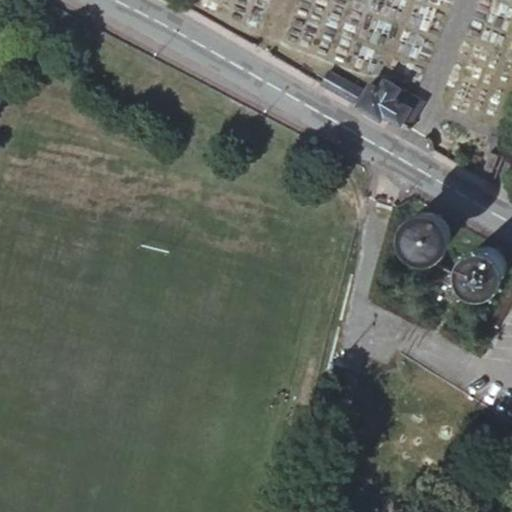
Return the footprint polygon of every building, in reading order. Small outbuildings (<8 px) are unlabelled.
[(328,74),(321,85),(352,102),(358,91),(328,74)] [(357,105),(385,122),(388,118),(401,124),(416,99),(385,81),(379,90),(370,85),(357,105)] [(490,156),(499,160),(501,156),(492,152),(490,156)] [(497,168),(499,160),(490,156),(487,165),(497,168)] [(494,174),(497,168),(487,165),(485,170),(494,174)] [(446,237),(446,234),(446,233),(446,230),(445,227),(444,224),(441,220),(438,218),(434,215),(433,215),(432,214),(428,213),(424,213),(420,214),(416,216),(412,219),(410,221),(408,224),(406,228),(406,233),(406,237),(407,241),(409,244),(412,248),(414,250),(417,251),(421,253),(425,254),(428,253),(433,252),(435,251),(437,250),(440,248),(442,246),(444,243),(445,240),(446,237)] [(504,269),(505,265),(504,261),(503,259),(502,256),(500,253),(497,250),(495,248),(490,246),(487,245),(482,245),(479,246),(476,247),(474,248),(472,250),(469,252),(467,255),(465,258),(464,262),(464,266),(464,270),(465,272),(468,277),(470,280),(472,282),(476,284),(478,285),(481,286),(484,286),(488,286),(490,285),(492,284),(496,282),(499,280),(501,277),(502,276),(503,272),(504,269)] [(457,271),(435,259),(430,269),(452,281),(457,271)]
